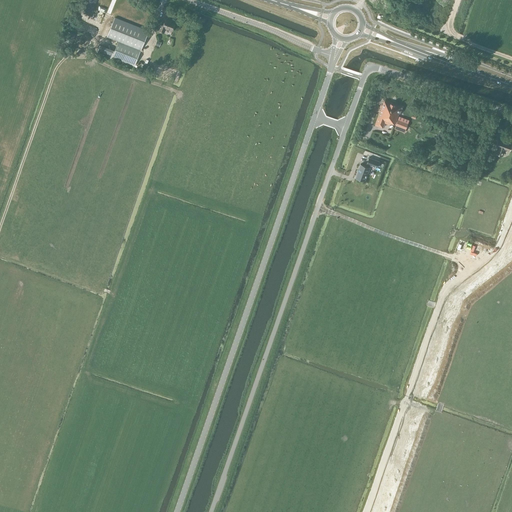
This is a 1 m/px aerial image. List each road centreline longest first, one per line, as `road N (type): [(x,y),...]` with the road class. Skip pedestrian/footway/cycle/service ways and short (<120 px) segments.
road 1 (tertiary): [(176,511),(314,117)]
road 2 (unclassified): [(212,511),(345,127)]
road 3 (unclassified): [(335,56),(186,0)]
road 4 (unclassified): [(511,112),(369,68)]
road 5 (primary): [(511,85),(385,38)]
